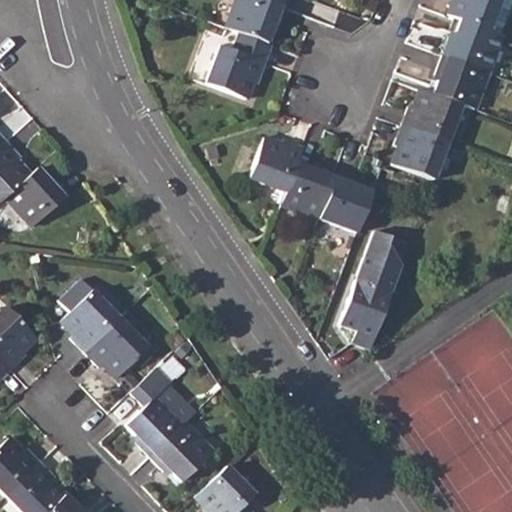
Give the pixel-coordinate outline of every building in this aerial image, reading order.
[(263,0),(236,0),(226,28),(237,32),(268,44),(274,25),(279,26),(285,8),(263,0)] [(263,0),(285,8),(288,0),(263,0)] [(511,0),(451,0),(447,15),(459,19),(501,35),(511,2),(511,0)] [(448,35),(441,55),(487,72),(501,35),(459,19),(452,37),(448,35)] [(268,44),(237,32),(231,51),(220,47),(205,85),(246,99),(252,81),(257,83),(271,45),(268,44)] [(439,75),(432,93),(460,104),(473,109),(487,72),(441,55),(434,73),(439,75)] [(407,104),(400,125),(446,142),(460,104),(432,93),(418,89),(412,106),(407,104)] [(397,145),(390,163),(432,179),(446,142),(400,125),(393,144),(397,145)] [(246,178),(284,192),(297,158),(302,145),(282,138),(280,143),(262,136),(246,178)] [(5,142),(0,146),(0,199),(2,198),(28,175),(14,160),(18,156),(5,142)] [(284,192),(280,204),(316,218),(332,177),(314,171),(316,165),(297,158),(284,192)] [(28,175),(2,198),(29,227),(65,195),(51,179),(48,183),(35,168),(28,175)] [(332,177),(316,218),(355,233),(370,192),(351,186),(353,179),(333,172),(332,177)] [(372,228),(339,324),(358,329),(353,342),(370,348),(403,264),(391,244),(395,235),(372,228)] [(90,291),(72,307),(59,321),(72,335),(68,338),(84,354),(118,320),(90,291)] [(4,307),(0,311),(0,362),(8,370),(24,355),(20,352),(34,338),(4,307)] [(118,320),(84,354),(98,369),(102,365),(116,378),(146,349),(118,320)] [(155,368),(127,395),(141,410),(123,427),(137,441),(133,444),(148,460),(181,426),(193,415),(167,387),(170,384),(155,368)] [(181,426),(148,460),(162,474),(166,471),(179,484),(209,454),(181,426)] [(0,445),(0,493),(4,498),(38,463),(24,448),(20,452),(7,439),(0,445)] [(38,463),(4,498),(18,511),(46,511),(63,496),(49,481),(53,478),(38,463)] [(224,468),(193,499),(205,511),(247,511),(243,506),(253,497),(224,468)] [(63,496),(46,511),(85,511),(80,506),(76,509),(63,496)]
